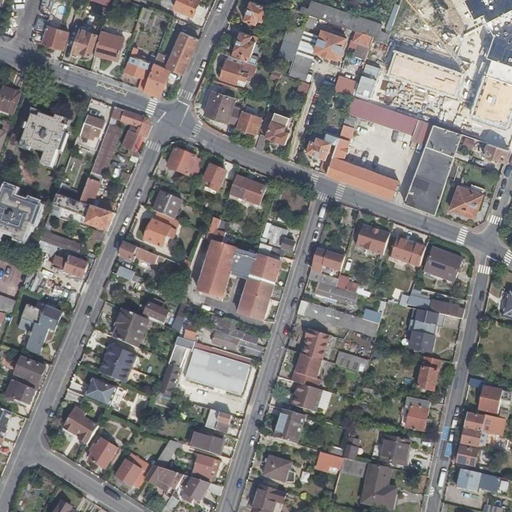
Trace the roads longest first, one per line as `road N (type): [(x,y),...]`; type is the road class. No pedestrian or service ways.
road 1 (residential): [(171,118),(23,451)]
road 2 (residential): [(226,511),(327,188)]
road 3 (residential): [(428,511),(489,244)]
road 4 (tertiary): [(171,118),(0,53)]
road 5 (tertiary): [(489,244),(327,188)]
road 6 (tertiary): [(327,188),(171,118)]
road 7 (tertiary): [(228,0),(171,118)]
road 8 (residential): [(23,451),(131,511)]
